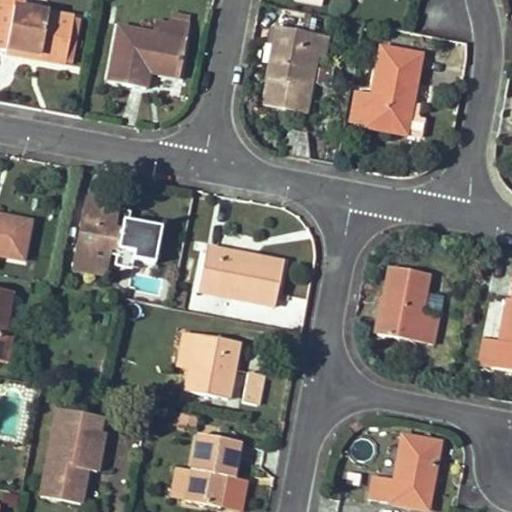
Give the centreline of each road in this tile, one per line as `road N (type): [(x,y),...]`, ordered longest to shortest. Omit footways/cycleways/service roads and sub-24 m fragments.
road 1 (residential): [(477,0),(486,51),(466,222)]
road 2 (residential): [(0,130),(204,168)]
road 3 (residential): [(313,390),(479,417),(511,434)]
road 4 (residential): [(313,390),(351,196)]
road 5 (residential): [(204,168),(236,0)]
road 6 (residential): [(204,168),(351,196)]
road 7 (residential): [(286,511),(313,390)]
